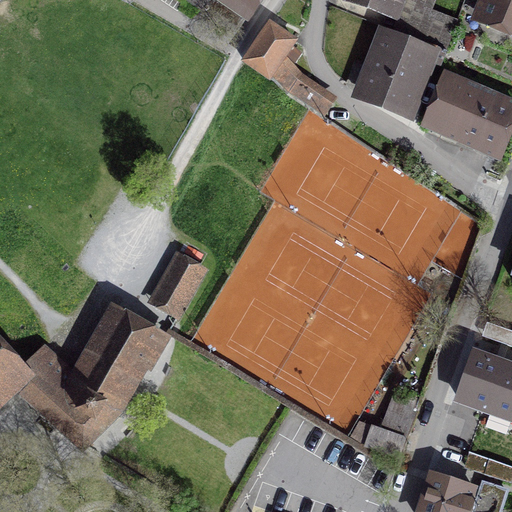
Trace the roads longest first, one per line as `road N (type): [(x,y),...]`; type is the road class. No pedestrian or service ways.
road 1 (residential): [(400,511),(505,204)]
road 2 (residential): [(505,204),(343,100),(322,67),(321,0)]
